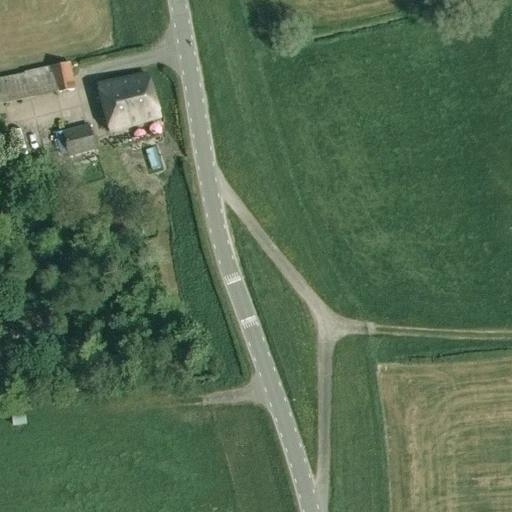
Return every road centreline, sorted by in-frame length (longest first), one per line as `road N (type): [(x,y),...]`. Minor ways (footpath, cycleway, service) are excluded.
road 1 (tertiary): [(310,511),(222,250),(175,0)]
road 2 (track): [(314,511),(319,308),(204,169)]
road 3 (track): [(323,326),(511,330)]
road 4 (unknown): [(184,49),(4,81)]
